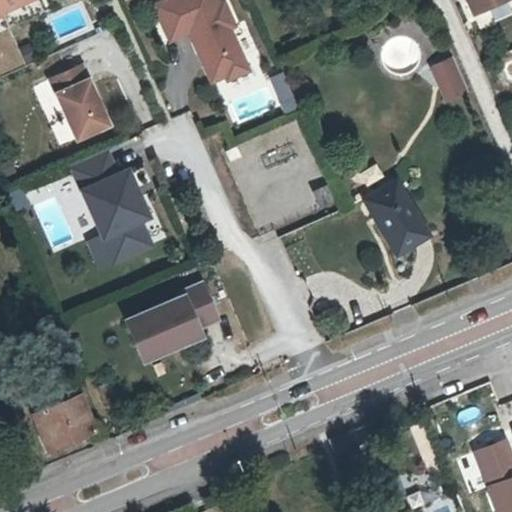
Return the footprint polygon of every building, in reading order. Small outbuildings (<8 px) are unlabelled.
[(0,0),(0,5),(3,12),(30,0),(0,0)] [(176,0),(158,8),(173,43),(191,34),(197,46),(201,43),(203,48),(201,56),(207,71),(212,68),(224,73),(227,78),(229,83),(250,74),(231,31),(235,29),(226,6),(221,8),(217,0),(176,0)] [(467,0),(473,13),(502,0),(467,0)] [(434,69),(440,83),(461,74),(455,59),(434,69)] [(107,125),(81,62),(44,78),(69,141),(107,125)] [(212,68),(207,71),(213,84),(227,78),(224,73),(212,68)] [(461,74),(440,83),(447,99),(468,90),(461,74)] [(234,146),(224,151),(228,161),(239,156),(234,146)] [(126,172),(116,177),(105,152),(70,167),(113,263),(149,247),(139,222),(147,218),(126,172)] [(426,232),(391,178),(359,197),(395,253),(426,232)] [(331,198),(325,184),(311,191),(317,205),(331,198)] [(174,290),(175,293),(180,291),(196,327),(216,319),(199,279),(174,290)] [(138,363),(200,336),(196,327),(180,291),(175,293),(118,317),(138,363)] [(94,431),(78,391),(26,413),(42,453),(94,431)] [(358,451),(351,432),(328,441),(331,448),(335,460),(358,451)] [(511,450),(507,439),(475,452),(490,489),(511,480),(511,450)] [(511,511),(511,480),(490,489),(498,511),(511,511)]
